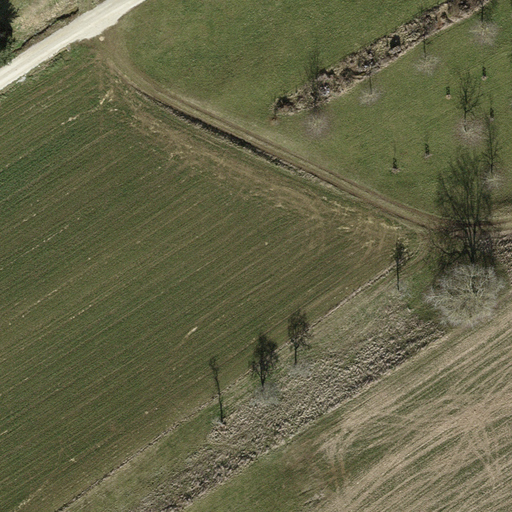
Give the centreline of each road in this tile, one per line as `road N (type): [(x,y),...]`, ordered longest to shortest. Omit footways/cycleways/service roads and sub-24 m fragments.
road 1 (track): [(511,219),(450,227),(183,103),(123,59),(99,20)]
road 2 (track): [(0,80),(133,0)]
